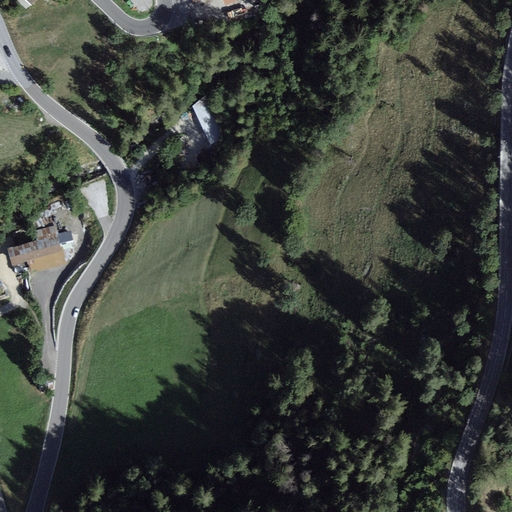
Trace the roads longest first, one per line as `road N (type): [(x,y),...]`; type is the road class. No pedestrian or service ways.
road 1 (tertiary): [(0,29),(32,89),(115,163),(126,197),(115,236),(70,312),(34,511)]
road 2 (secondary): [(509,150),(505,310),(459,469),(456,511)]
